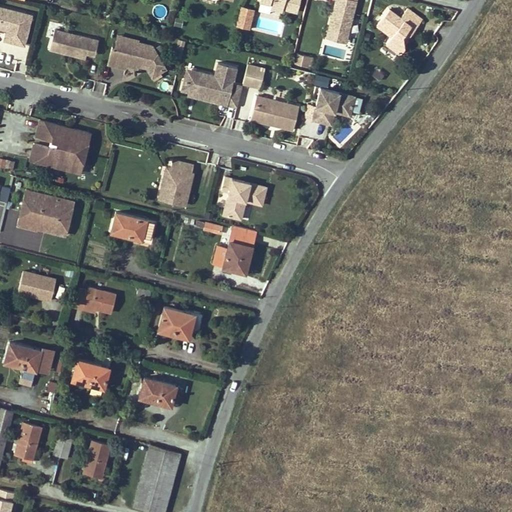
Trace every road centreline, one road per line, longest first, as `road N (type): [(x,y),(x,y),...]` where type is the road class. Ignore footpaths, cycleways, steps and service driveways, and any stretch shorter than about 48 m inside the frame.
road 1 (residential): [(193,511),(267,307),(345,170)]
road 2 (residential): [(345,170),(0,78)]
road 3 (unknown): [(0,391),(211,449)]
road 4 (residential): [(345,170),(475,0)]
road 5 (unknown): [(267,307),(140,273),(123,255)]
